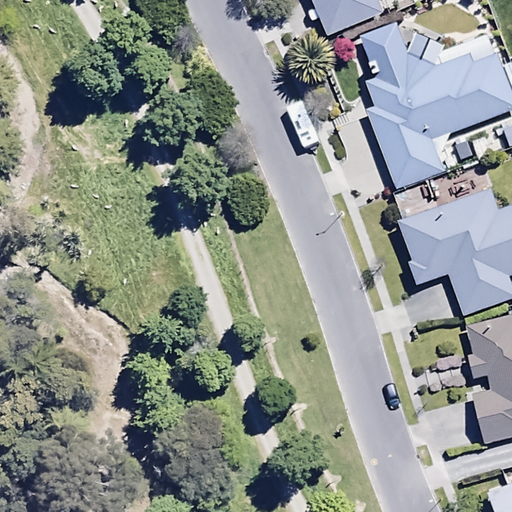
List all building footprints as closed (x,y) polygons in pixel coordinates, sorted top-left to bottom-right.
[(309,0),(325,37),(381,13),(375,0),(309,0)] [(431,144),(511,112),(511,103),(494,55),(469,65),(465,55),(430,68),(404,56),(391,23),(354,38),(371,81),(360,85),(369,108),(360,112),(393,194),(443,174),(431,144)] [(511,127),(497,133),(505,155),(511,152),(511,127)] [(485,192),(395,223),(409,264),(405,265),(412,287),(444,276),(459,317),(511,298),(511,293),(507,279),(511,277),(511,206),(492,213),(485,192)] [(511,439),(511,317),(462,328),(469,357),(465,358),(471,381),(481,379),(484,392),(469,396),(480,446),(511,439)] [(511,511),(511,480),(481,493),(488,511),(511,511)]
